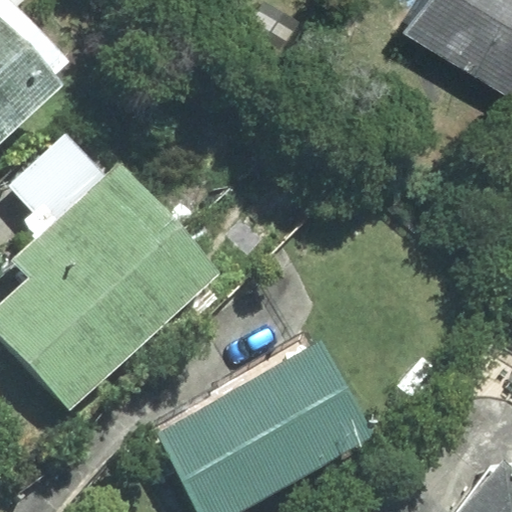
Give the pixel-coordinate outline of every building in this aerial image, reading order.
[(0,0),(0,125),(34,91),(30,86),(52,64),(2,11),(14,0),(0,0)] [(511,85),(511,0),(397,0),(383,24),(505,97),(511,85)] [(0,358),(54,413),(193,277),(50,134),(0,183),(0,192),(31,224),(0,253),(0,275),(6,282),(0,287),(0,358)] [(511,322),(498,349),(511,356),(511,322)] [(177,511),(228,511),(349,439),(291,344),(133,440),(177,511)] [(511,511),(511,459),(494,481),(474,464),(433,511),(511,511)]
